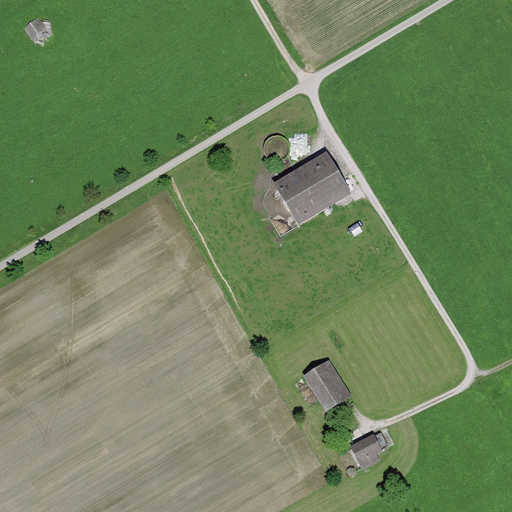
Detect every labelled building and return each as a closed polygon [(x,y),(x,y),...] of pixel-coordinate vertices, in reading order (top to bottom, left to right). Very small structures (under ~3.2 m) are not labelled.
[(50,21),(34,30),(41,43),(57,35),(50,21)] [(272,138),(269,141),(267,144),(266,148),(266,152),(268,156),(272,159),(277,161),(281,161),(286,159),(289,156),(290,154),(291,150),(291,146),(289,142),(284,138),(280,136),(276,136),(272,138)] [(298,226),(351,195),(327,154),(274,185),(298,226)] [(352,397),(330,361),(305,376),(327,412),(352,397)] [(376,456),(382,452),(374,437),(352,449),(365,471),(380,462),(376,456)]
